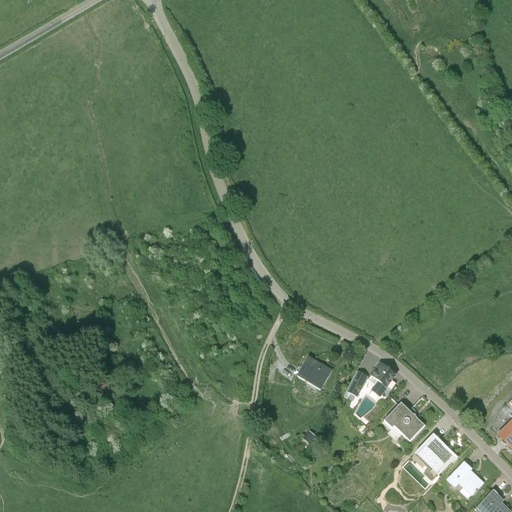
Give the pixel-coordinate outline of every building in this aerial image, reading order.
[(297,378),(307,384),(321,392),(332,372),(308,358),(297,378)] [(380,364),(374,371),(370,376),(379,383),(372,392),(380,398),(387,390),(390,392),(395,384),(392,381),(396,376),(380,364)] [(356,372),(347,393),(358,399),(368,378),(356,372)] [(346,385),(339,381),(334,389),(341,393),(346,385)] [(511,403),(511,405),(511,406),(511,422),(499,436),(511,448),(511,447),(511,403)] [(401,404),(394,411),(384,422),(392,429),(394,427),(410,442),(425,426),(417,419),(415,415),(412,417),(410,419),(406,415),(409,412),(401,404)] [(310,432),(305,438),(311,443),(316,437),(310,432)] [(433,434),(413,455),(427,469),(423,473),(432,481),(452,460),(453,461),(457,457),(433,434)] [(464,464),(447,482),(455,490),(459,485),(471,497),(483,484),(472,474),(471,475),(468,472),(471,470),(464,464)] [(493,491),(475,510),(476,511),(510,511),(498,500),(500,497),(493,491)]
